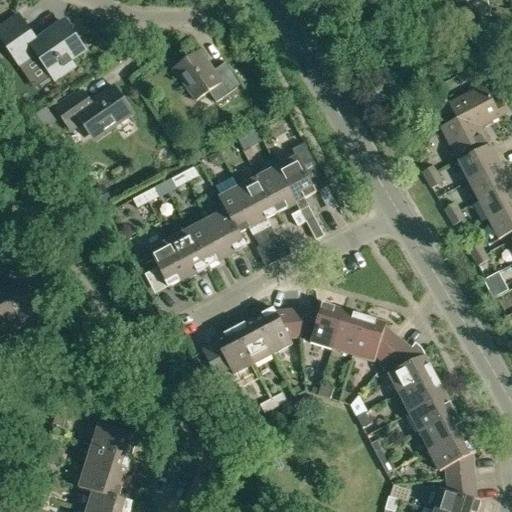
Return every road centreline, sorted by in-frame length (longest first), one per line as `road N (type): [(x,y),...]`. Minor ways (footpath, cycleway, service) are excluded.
road 1 (residential): [(178,329),(398,212)]
road 2 (tertiary): [(398,212),(297,42),(281,0)]
road 3 (tertiary): [(511,403),(398,212)]
road 4 (residential): [(220,0),(181,18),(145,20),(94,0)]
